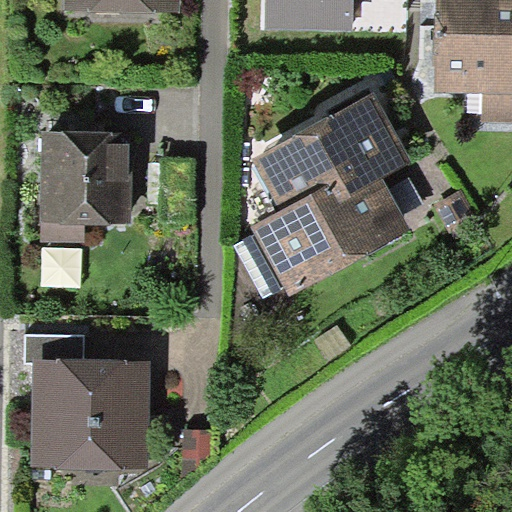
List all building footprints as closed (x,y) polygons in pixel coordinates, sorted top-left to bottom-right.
[(63,0),(63,16),(179,18),(179,0),(63,0)] [(266,0),(266,35),(356,35),(355,0),(266,0)] [(511,0),(437,0),(436,92),(483,93),(482,123),(511,123),(511,0)] [(383,187),(415,169),(376,97),(256,163),(285,218),(252,235),(288,303),(411,234),(383,187)] [(99,138),(44,137),(42,247),(89,248),(89,230),(130,231),(132,138),(99,138)] [(192,162),(169,161),(167,219),(190,220),(192,162)] [(27,365),(35,365),(34,472),(148,473),(149,368),(84,367),(84,338),(27,337),(27,365)] [(212,433),(184,433),(183,479),(212,459),(212,433)]
